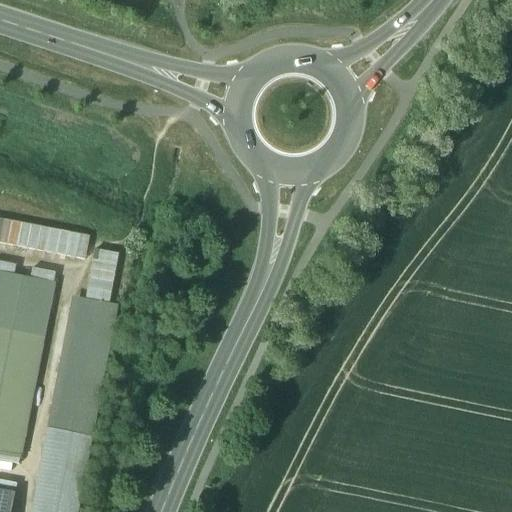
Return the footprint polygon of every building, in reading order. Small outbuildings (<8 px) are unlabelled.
[(0,243),(86,258),(90,234),(0,218),(0,243)] [(53,284),(0,273),(0,330),(43,339),(53,284)] [(76,511),(117,307),(71,298),(29,511),(76,511)] [(43,339),(0,330),(0,451),(20,455),(43,339)] [(0,511),(8,511),(12,495),(0,492),(0,511)]
